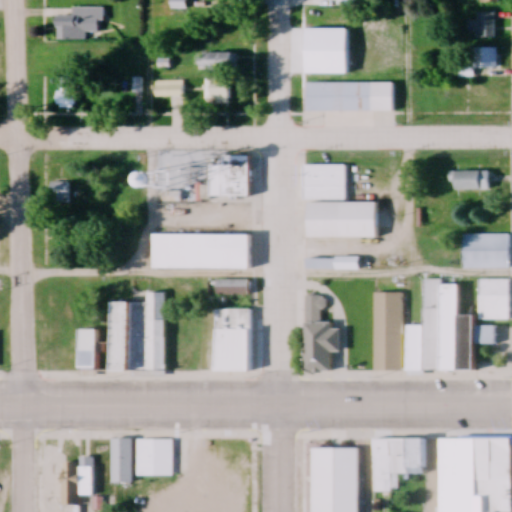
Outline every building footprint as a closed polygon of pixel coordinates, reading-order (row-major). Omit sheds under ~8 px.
[(103,42),(103,10),(73,9),(73,18),(59,18),(59,42),(103,42)] [(495,14),(479,14),(479,23),(470,23),(470,33),(477,33),(477,39),(495,39),(495,14)] [(353,36),(353,16),(321,16),(321,36),(353,36)] [(499,70),(499,49),(474,49),(474,70),(499,70)] [(352,63),(352,51),(321,51),(321,63),(352,63)] [(205,72),(237,72),(237,55),(205,55),(205,72)] [(207,103),(232,103),(232,81),(207,81),(207,103)] [(61,108),(77,108),(77,82),(61,82),(61,108)] [(183,99),(183,83),(157,83),(157,99),(183,99)] [(395,113),(395,85),(309,85),(309,113),(395,113)] [(212,168),(212,198),(253,198),(253,157),(227,157),(227,168),(212,168)] [(348,201),(348,167),(306,167),(306,201),(348,201)] [(491,192),(491,173),(457,173),(457,192),(491,192)] [(53,204),(71,204),(70,187),(53,187),(53,204)] [(380,240),(380,205),(311,205),(311,240),(380,240)] [(511,236),(465,236),(465,271),(511,271),(511,236)] [(155,237),(155,270),(253,270),(253,237),(155,237)] [(308,271),(336,271),(336,261),(308,261),(308,271)] [(251,282),(218,282),(218,298),(251,298),(251,282)] [(410,372),(478,373),(479,346),(497,346),(497,328),(478,328),(478,318),(461,318),(461,287),(444,287),(444,282),(427,282),(426,328),(410,328),(410,372)] [(511,322),(511,282),(481,282),(481,322),(511,322)] [(376,295),(377,373),(404,372),(403,294),(376,295)] [(168,295),(150,295),(150,304),(118,304),(118,373),(168,373),(168,295)] [(307,374),(334,374),(334,354),(344,354),(344,327),(324,327),(324,299),(307,299),(307,374)] [(201,373),(253,373),(252,312),(218,312),(218,332),(210,332),(210,346),(200,346),(201,373)] [(83,332),(83,371),(101,371),(101,332),(83,332)] [(115,485),(135,485),(135,441),(115,441),(115,485)] [(511,441),(462,441),(461,511),(487,511),(511,511),(511,487),(511,441)] [(175,479),(175,442),(139,442),(139,479),(175,479)] [(427,476),(427,442),(391,442),(391,444),(377,444),(377,494),(393,494),(393,484),(382,484),(382,476),(427,476)] [(361,511),(361,451),(315,451),(315,511),(361,511)] [(95,461),(66,461),(66,509),(83,509),(83,498),(95,498),(95,461)]
